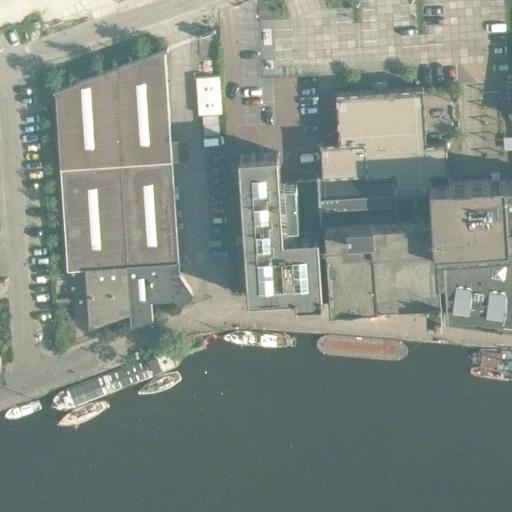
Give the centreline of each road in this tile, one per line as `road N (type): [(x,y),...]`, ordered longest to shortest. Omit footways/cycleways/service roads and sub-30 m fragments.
road 1 (residential): [(27,380),(232,316),(511,338)]
road 2 (unclassified): [(27,380),(5,63)]
road 3 (unknown): [(298,0),(331,49),(370,72),(476,51)]
road 4 (unclassified): [(5,63),(188,0)]
